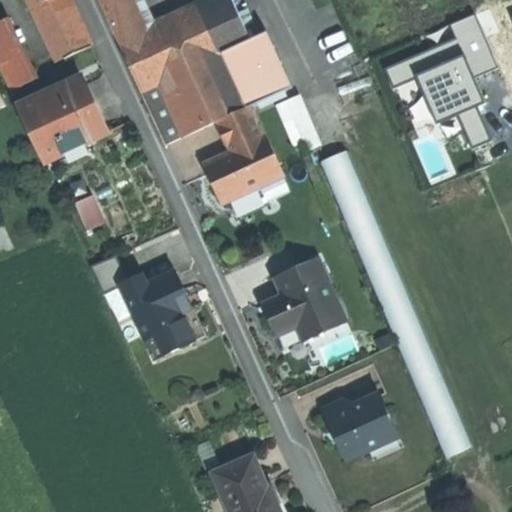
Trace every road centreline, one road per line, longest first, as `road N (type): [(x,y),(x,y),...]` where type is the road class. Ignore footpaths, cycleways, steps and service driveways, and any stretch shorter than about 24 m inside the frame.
road 1 (residential): [(85,0),(321,511)]
road 2 (track): [(496,511),(471,483),(456,482),(393,511)]
